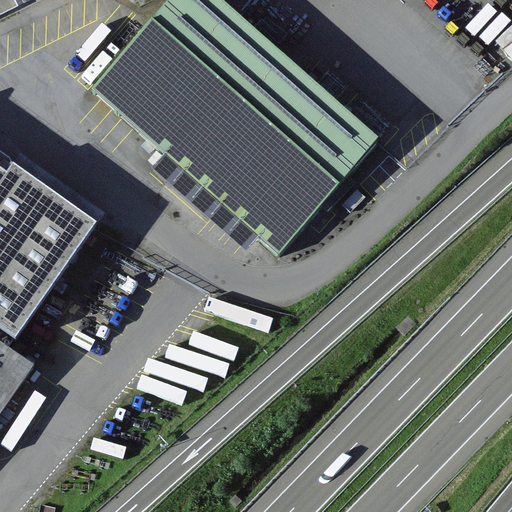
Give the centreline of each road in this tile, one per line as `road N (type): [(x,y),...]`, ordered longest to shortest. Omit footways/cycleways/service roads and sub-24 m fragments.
road 1 (residential): [(0,96),(71,164),(249,277),(272,283),(330,271),(511,100)]
road 2 (motorway): [(511,171),(130,511)]
road 3 (motorway): [(511,286),(294,511)]
road 4 (motorway): [(373,511),(511,368)]
